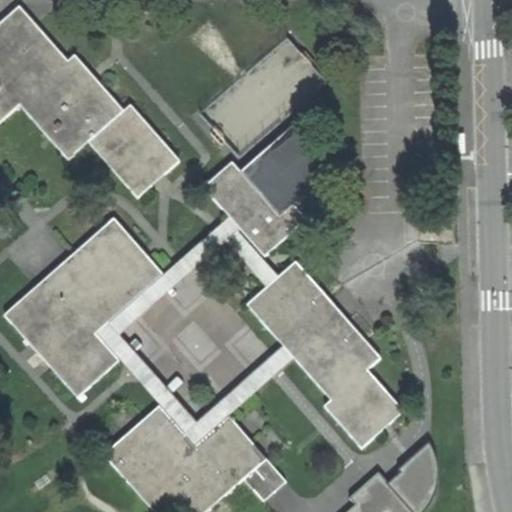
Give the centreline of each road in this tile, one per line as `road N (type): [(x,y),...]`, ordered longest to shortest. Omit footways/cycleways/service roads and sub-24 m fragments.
road 1 (unknown): [(316,511),(414,429),(420,409),(402,289),(395,0)]
road 2 (residential): [(510,511),(499,446),(488,0)]
